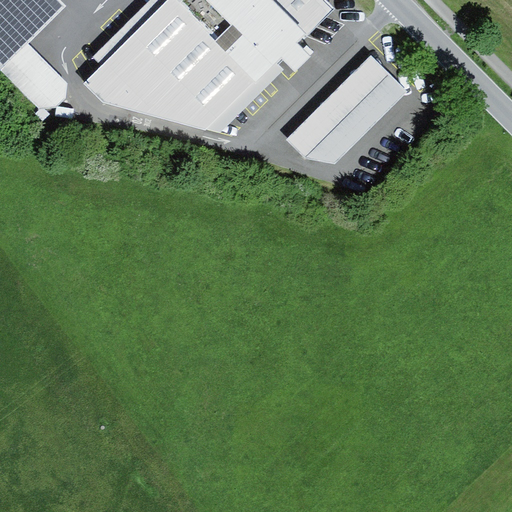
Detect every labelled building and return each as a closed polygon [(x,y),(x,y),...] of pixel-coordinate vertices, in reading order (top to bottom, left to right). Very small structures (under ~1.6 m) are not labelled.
[(67,6),(61,0),(0,0),(0,69),(40,110),(59,108),(66,100),(68,83),(30,43),(67,6)] [(168,0),(101,67),(84,84),(105,103),(206,133),(209,130),(276,64),(333,9),(324,0),(168,0)] [(150,0),(92,59),(101,67),(167,0),(150,0)] [(408,93),(369,58),(288,139),(304,157),(337,166),(408,93)] [(276,64),(209,130),(221,133),(283,70),(276,64)]
